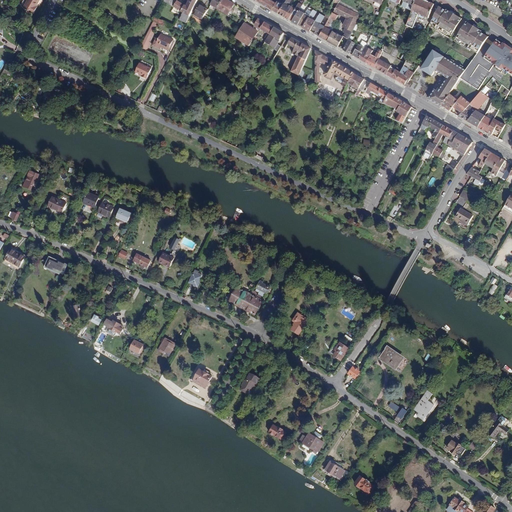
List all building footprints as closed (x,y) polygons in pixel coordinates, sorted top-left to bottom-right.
[(32,13),(39,0),(29,0),(25,9),(32,13)] [(164,0),(164,1),(184,12),(180,20),(187,23),(197,0),(189,0),(186,6),(178,1),(178,0),(164,0)] [(218,9),(222,0),(213,0),(210,7),(211,8),(212,5),(218,9)] [(229,15),(235,5),(227,0),(222,0),(218,9),(229,15)] [(256,0),(272,9),(276,2),(271,0),(256,0)] [(272,9),(278,12),(285,0),(277,0),(276,2),(272,9)] [(290,0),(285,0),(278,12),(285,16),(291,6),(289,4),(290,0)] [(343,36),(348,39),(349,39),(351,34),(354,29),(356,24),(357,22),(361,14),(338,3),(339,0),(338,0),(333,0),(332,4),(336,6),(334,10),(348,17),(343,26),(345,27),(343,31),(345,33),(343,36)] [(411,10),(415,0),(404,0),(402,6),(411,10)] [(418,13),(428,18),(434,4),(424,0),(415,0),(411,10),(406,25),(413,28),(418,13)] [(296,14),(299,10),(302,5),(299,2),(295,7),(291,6),(285,16),(288,18),(292,12),(296,14)] [(194,14),(202,20),(208,9),(199,4),(194,14)] [(459,17),(447,9),(446,10),(439,6),(428,27),(442,35),(443,34),(451,39),(457,29),(456,28),(461,20),(458,18),(459,17)] [(305,13),(299,10),(296,14),(292,12),(288,18),(298,24),(305,13)] [(315,33),(327,40),(333,31),(328,28),(333,20),(335,21),(338,15),(332,12),(328,18),(325,16),(320,23),(316,30),(315,33)] [(309,15),(305,13),(298,24),(303,27),(309,17),(309,15)] [(325,16),(320,13),(316,21),(320,23),(325,16)] [(312,19),(309,17),(303,27),(310,31),(312,27),(316,21),(312,19)] [(261,28),(265,22),(259,19),(255,25),(261,28)] [(146,49),(158,23),(152,21),(141,46),(146,49)] [(316,21),(312,27),(316,30),(320,23),(316,21)] [(240,30),(254,39),(259,31),(245,22),(240,30)] [(270,34),(274,27),(265,22),(261,28),(270,34)] [(471,50),(477,54),(488,37),(481,33),(482,31),(469,23),(468,25),(466,23),(461,31),(460,30),(453,40),(470,51),(471,50)] [(274,27),(270,34),(269,35),(267,39),(265,42),(275,48),(274,49),(278,51),(281,47),(277,44),(284,33),(274,27)] [(235,37),(249,46),(254,39),(240,30),(235,37)] [(343,36),(333,30),(333,31),(327,40),(338,46),(341,40),(343,36)] [(163,45),(162,46),(169,50),(173,40),(161,34),(157,42),(163,45)] [(291,72),(299,75),(303,67),(311,49),(292,37),(288,44),(295,47),(293,53),(299,56),(291,72)] [(349,39),(348,39),(346,43),(343,49),(350,53),(355,43),(349,39)] [(353,55),(360,59),(365,49),(358,45),(353,55)] [(372,51),(370,50),(366,47),(365,49),(360,59),(366,62),(370,55),(372,51)] [(375,68),(379,59),(382,51),(378,49),(376,53),(374,57),(370,55),(366,62),(375,68)] [(405,63),(410,53),(401,49),(396,57),(400,59),(399,60),(405,63)] [(439,66),(445,57),(432,49),(420,69),(432,76),(436,70),(439,66)] [(342,85),(345,88),(347,85),(349,82),(354,73),(316,51),(316,81),(320,82),(320,75),(319,75),(319,63),(320,62),(322,63),(322,64),(325,66),(325,65),(329,67),(325,74),(330,77),(329,79),(331,80),(334,74),(337,75),(338,73),(339,74),(346,78),(342,85)] [(445,57),(439,66),(436,70),(443,75),(448,78),(447,80),(439,92),(435,89),(429,99),(442,106),(450,94),(461,76),(465,70),(445,57)] [(379,59),(375,68),(387,75),(391,66),(391,65),(379,59)] [(142,76),(147,78),(151,68),(140,63),(136,72),(142,75),(142,76)] [(391,66),(387,75),(396,80),(400,72),(391,66)] [(313,71),(303,67),(299,75),(297,79),(303,82),(304,82),(305,83),(308,82),(313,71)] [(400,72),(396,80),(404,85),(408,78),(410,79),(414,72),(408,69),(405,75),(400,72)] [(359,88),(365,79),(354,73),(349,82),(359,88)] [(342,85),(346,78),(339,74),(337,77),(335,78),(336,81),(342,85)] [(368,89),(379,95),(382,89),(365,79),(359,88),(364,91),(367,91),(368,89)] [(358,91),(359,89),(359,88),(349,82),(347,85),(358,91)] [(486,86),(471,103),(470,104),(477,110),(488,97),(485,94),(489,89),(486,86)] [(316,94),(333,101),(335,96),(318,88),(316,94)] [(383,103),(389,93),(382,89),(379,95),(378,97),(382,98),(379,102),(383,103)] [(153,102),(157,95),(152,93),(149,100),(153,102)] [(395,108),(398,110),(403,102),(389,93),(383,103),(395,108)] [(462,113),(470,104),(471,103),(462,96),(460,99),(455,95),(454,97),(450,94),(442,106),(450,111),(453,107),(462,113)] [(397,111),(406,117),(412,107),(403,102),(398,110),(397,111)] [(477,110),(470,104),(462,113),(460,117),(468,121),(471,117),(469,115),(471,113),(473,115),(476,111),(477,110)] [(468,121),(478,127),(485,116),(476,111),(473,115),(471,113),(469,115),(471,117),(468,121)] [(433,119),(427,116),(421,128),(425,130),(427,127),(428,127),(433,119)] [(478,127),(487,132),(493,120),(485,116),(478,127)] [(436,138),(443,125),(433,119),(428,127),(435,130),(432,136),(436,138)] [(506,125),(494,119),(493,120),(487,132),(492,135),(496,128),(500,130),(499,131),(501,133),(506,125)] [(434,142),(438,144),(443,135),(447,127),(443,125),(436,138),(434,142)] [(444,142),(447,144),(448,145),(451,139),(450,139),(454,131),(447,127),(443,135),(446,137),(444,142)] [(448,145),(464,155),(468,149),(473,142),(454,131),(450,139),(451,139),(448,145)] [(469,155),(474,157),(481,147),(473,142),(468,149),(472,151),(469,155)] [(437,146),(430,143),(426,149),(433,153),(437,146)] [(443,150),(437,146),(433,153),(439,157),(443,150)] [(488,157),(489,158),(492,153),(485,149),(479,158),(482,160),(477,170),(481,172),(485,164),(488,157)] [(500,158),(492,153),(489,158),(488,157),(485,164),(494,169),(500,158)] [(500,158),(494,169),(492,173),(497,176),(506,161),(500,158)] [(465,167),(458,163),(458,164),(454,169),(461,172),(462,173),(465,167)] [(482,177),(479,175),(481,172),(477,170),(472,167),(469,171),(468,174),(472,177),(476,179),(474,183),(478,185),(482,178),(482,177)] [(511,170),(511,169),(508,167),(502,177),(507,180),(510,174),(511,170)] [(38,177),(30,173),(24,187),(31,190),(35,180),(36,181),(38,177)] [(398,189),(392,186),(389,192),(395,195),(398,189)] [(471,195),(464,190),(460,196),(467,201),(471,195)] [(100,198),(88,192),(84,203),(87,205),(88,203),(95,207),(100,198)] [(511,193),(503,208),(511,213),(511,193)] [(67,204),(61,201),(52,197),(48,206),(63,213),(67,204)] [(109,218),(114,208),(109,205),(104,203),(99,213),(109,218)] [(390,214),(395,216),(398,208),(394,206),(390,214)] [(120,209),(119,213),(123,215),(121,218),(124,220),(126,216),(130,217),(131,214),(120,209)] [(473,216),(460,209),(456,217),(462,220),(461,222),(468,226),(473,216)] [(11,220),(16,223),(20,216),(14,213),(11,220)] [(98,239),(93,248),(98,251),(103,242),(98,239)] [(441,260),(446,263),(452,250),(447,248),(441,260)] [(25,258),(11,249),(4,262),(18,270),(25,258)] [(126,254),(120,251),(118,257),(124,260),(126,254)] [(169,269),(174,259),(163,254),(158,263),(169,269)] [(151,261),(137,255),(134,262),(141,265),(145,267),(147,268),(151,261)] [(67,266),(49,258),(46,267),(60,273),(63,274),(67,266)] [(60,273),(46,267),(45,268),(59,275),(60,273)] [(198,273),(199,272),(195,271),(190,283),(194,285),(194,286),(198,288),(199,284),(198,284),(202,275),(198,273)] [(263,283),(261,282),(256,291),(259,293),(258,295),(264,298),(269,289),(262,284),(263,283)] [(229,302),(255,316),(262,302),(260,301),(250,295),(232,286),(228,293),(233,296),(229,302)] [(250,295),(260,301),(261,299),(257,296),(257,295),(256,294),(257,293),(252,290),(250,295)] [(73,307),(75,319),(82,318),(81,313),(80,305),(73,307)] [(99,318),(95,316),(92,322),(99,325),(101,321),(98,319),(99,318)] [(308,322),(299,316),(295,322),(296,322),(291,330),(299,335),(308,322)] [(117,322),(114,320),(112,323),(113,324),(111,328),(110,329),(116,333),(117,333),(118,333),(120,334),(123,330),(121,329),(123,327),(117,323),(117,322)] [(110,329),(111,328),(110,328),(107,333),(114,337),(116,333),(110,329)] [(157,351),(169,357),(176,344),(165,338),(157,351)] [(142,346),(143,345),(134,340),(128,351),(140,358),(145,348),(142,346)] [(339,345),(336,342),(328,353),(341,361),(349,350),(340,343),(339,345)] [(403,357),(388,347),(380,358),(395,368),(403,357)] [(355,379),(359,373),(353,368),(348,375),(355,379)] [(199,370),(192,382),(204,389),(211,378),(199,370)] [(249,374),(247,378),(257,384),(259,380),(249,374)] [(252,390),(253,389),(257,384),(247,378),(242,387),(249,392),(251,389),(252,390)] [(203,392),(204,389),(192,382),(191,385),(203,392)] [(251,389),(249,392),(242,387),(240,391),(247,395),(248,394),(251,396),(254,390),(253,389),(252,390),(251,389)] [(432,395),(428,392),(414,410),(419,414),(417,416),(424,421),(429,413),(434,406),(427,402),(432,395)] [(392,401),(388,406),(396,412),(400,408),(392,401)] [(407,412),(403,409),(394,421),(400,425),(403,420),(402,419),(407,412)] [(509,422),(502,416),(498,422),(497,421),(488,433),(495,438),(499,433),(501,434),(503,431),(507,434),(510,430),(506,426),(509,422)] [(278,428),(278,429),(273,426),(269,433),(275,436),(274,437),(282,441),(286,433),(282,431),(283,430),(278,428)] [(324,443),(309,434),(306,438),(303,436),(300,441),(305,444),(304,445),(311,449),(310,450),(317,454),(324,443)] [(466,450),(457,443),(456,444),(452,441),(447,448),(451,451),(451,452),(455,455),(456,454),(460,457),(466,450)] [(344,472),(330,463),(326,470),(340,479),(344,472)] [(360,487),(361,485),(371,492),(374,487),(370,484),(370,482),(367,479),(364,480),(360,477),(355,484),(360,487)] [(369,494),(371,492),(361,485),(360,487),(369,494)] [(460,500),(459,501),(455,498),(447,510),(449,511),(464,511),(467,508),(468,506),(463,503),(464,503),(460,500)] [(414,511),(419,505),(415,502),(412,507),(413,507),(408,511),(414,511)]
